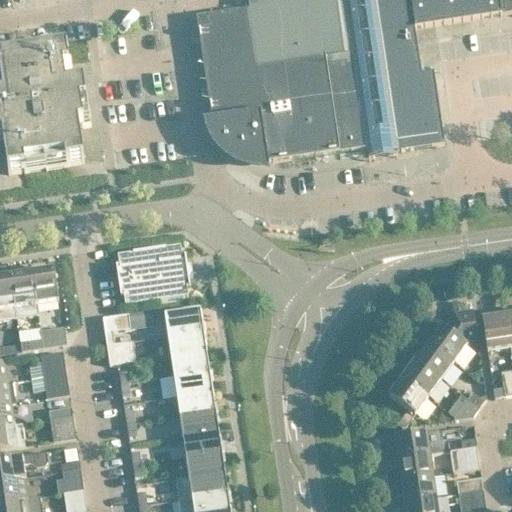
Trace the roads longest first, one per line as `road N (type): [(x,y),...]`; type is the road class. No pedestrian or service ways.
road 1 (residential): [(99,511),(73,230)]
road 2 (residential): [(321,302),(201,213),(73,230)]
road 3 (tertiary): [(307,511),(292,417),(295,359),(321,302)]
road 4 (tertiary): [(321,302),(354,270),(511,239)]
